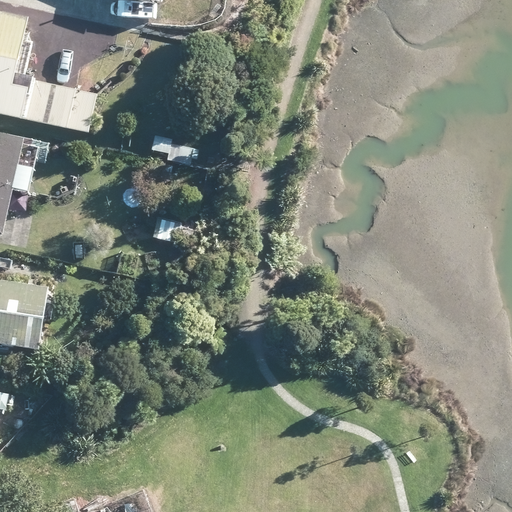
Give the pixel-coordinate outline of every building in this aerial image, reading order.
[(121,0),(157,8),(158,2),(166,5),(167,0),(121,0)] [(98,95),(76,90),(18,77),(31,19),(0,12),(0,116),(25,122),(25,120),(90,134),(98,95)] [(0,238),(4,239),(27,140),(0,133),(0,238)] [(195,150),(173,145),(174,140),(156,137),(154,151),(170,154),(168,162),(192,166),(195,150)] [(174,166),(159,164),(157,178),(171,181),(174,166)] [(154,238),(172,242),(179,242),(182,223),(159,218),(155,235),(154,238)] [(0,345),(42,352),(52,291),(29,287),(0,282),(0,345)] [(0,410),(3,411),(5,412),(9,395),(0,392),(0,410)]
